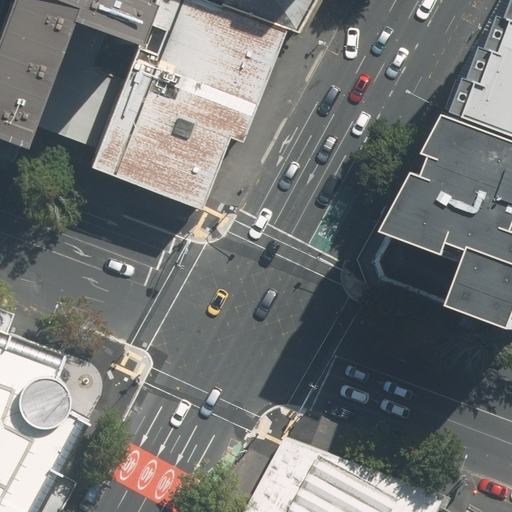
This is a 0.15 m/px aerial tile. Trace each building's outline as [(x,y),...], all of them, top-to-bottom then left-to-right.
[(4,0),(0,13),(0,129),(32,141),(38,125),(79,14),(110,25),(134,34),(146,0),(4,0)] [(220,2),(214,0),(158,0),(160,1),(145,39),(140,37),(124,78),(98,147),(91,164),(202,207),(230,135),(241,139),(284,27),(220,2)] [(318,0),(221,0),(220,2),(284,27),(300,32),(318,0)] [(79,14),(38,125),(67,136),(94,66),(110,25),(79,14)] [(511,22),(461,115),(511,134),(511,22)] [(124,78),(94,66),(67,136),(98,147),(124,78)] [(387,281),(464,306),(478,263),(400,233),(459,121),(447,115),(421,167),(427,170),(378,261),(387,281)] [(511,139),(459,121),(400,233),(478,263),(464,306),(511,323),(511,139)] [(0,332),(0,511),(35,511),(87,419),(94,402),(89,382),(83,370),(65,357),(0,332)] [(287,437),(244,511),(455,511),(465,497),(287,437)] [(495,511),(465,497),(455,511),(495,511)]
